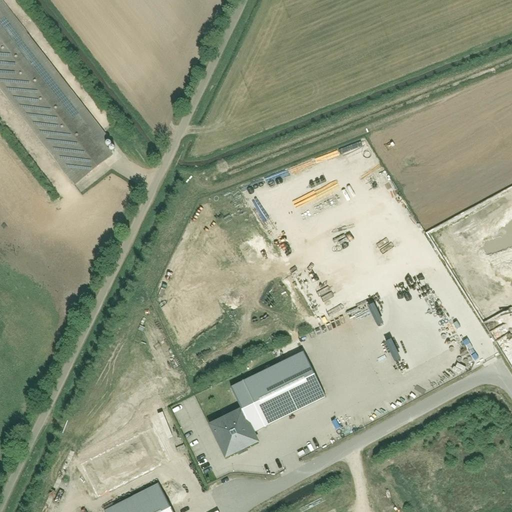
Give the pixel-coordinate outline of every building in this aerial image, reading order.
[(0,0),(0,93),(71,183),(117,147),(0,0)] [(371,302),(362,306),(371,327),(380,323),(371,302)] [(387,338),(379,342),(389,363),(397,360),(387,338)] [(240,411),(208,426),(225,462),(261,445),(256,434),(325,401),(302,354),(229,389),(240,411)] [(167,409),(161,411),(169,437),(175,435),(167,409)] [(167,459),(172,457),(160,432),(155,435),(167,459)] [(170,511),(158,486),(105,511),(170,511)]
